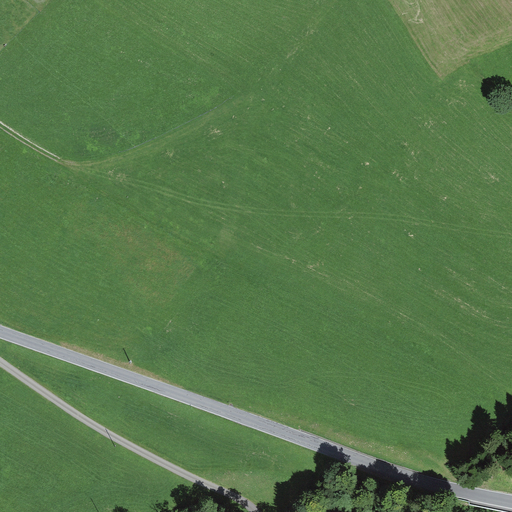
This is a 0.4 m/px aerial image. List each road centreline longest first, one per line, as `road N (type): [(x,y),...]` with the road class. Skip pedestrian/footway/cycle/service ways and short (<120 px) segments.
road 1 (tertiary): [(0,332),(408,476),(511,501)]
road 2 (track): [(258,511),(79,416),(0,360)]
